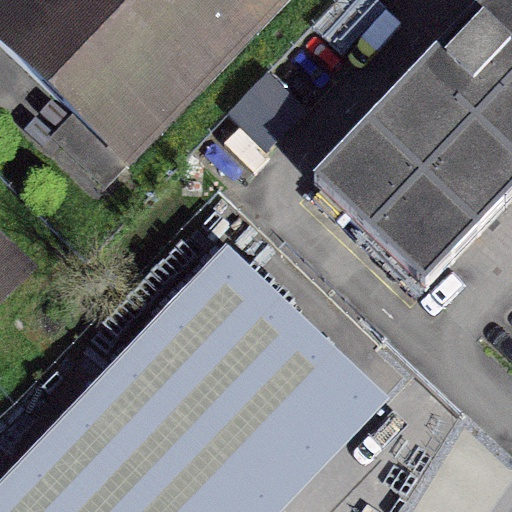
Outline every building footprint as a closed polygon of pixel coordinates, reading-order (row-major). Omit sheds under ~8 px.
[(0,72),(119,185),(295,0),(2,0),(0,3),(0,72)] [(407,93),(312,191),(419,294),(499,212),(511,197),(511,0),(496,0),(457,41),(437,61),(407,93)] [(201,233),(166,237),(170,272),(205,268),(201,233)] [(274,238),(251,261),(296,305),(319,283),(274,238)] [(275,326),(296,305),(251,261),(229,283),(275,326)] [(253,347),(275,326),(229,283),(208,302),(253,347)] [(0,284),(0,308),(12,296),(0,284)] [(232,368),(253,347),(208,302),(187,324),(232,368)] [(209,390),(232,368),(187,324),(164,346),(209,390)] [(188,411),(209,390),(164,346),(143,367),(188,411)] [(398,364),(255,511),(418,511),(483,445),(398,364)] [(165,433),(188,411),(143,367),(119,389),(165,433)] [(143,455),(165,433),(119,389),(98,409),(143,455)]
